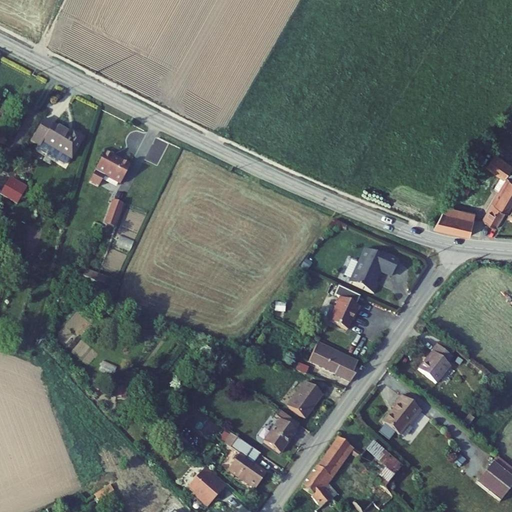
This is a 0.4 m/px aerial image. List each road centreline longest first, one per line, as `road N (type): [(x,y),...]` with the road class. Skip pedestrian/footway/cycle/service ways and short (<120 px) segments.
road 1 (secondary): [(460,246),(320,197),(0,40)]
road 2 (residential): [(460,246),(268,511)]
